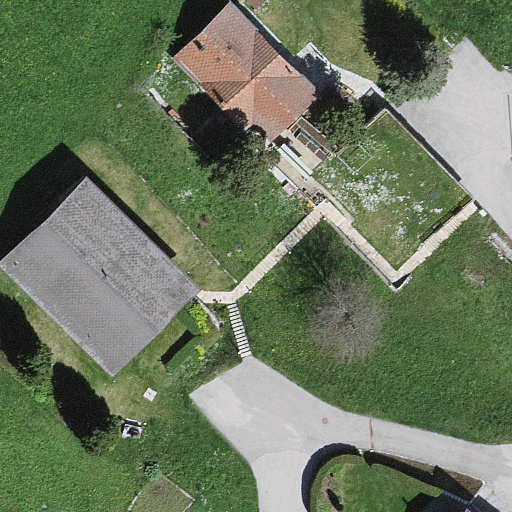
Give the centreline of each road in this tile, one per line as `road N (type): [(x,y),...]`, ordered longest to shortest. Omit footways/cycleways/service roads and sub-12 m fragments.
road 1 (residential): [(285,511),(293,451),(340,437),(511,483)]
road 2 (residential): [(511,231),(485,178),(484,150),(511,135)]
